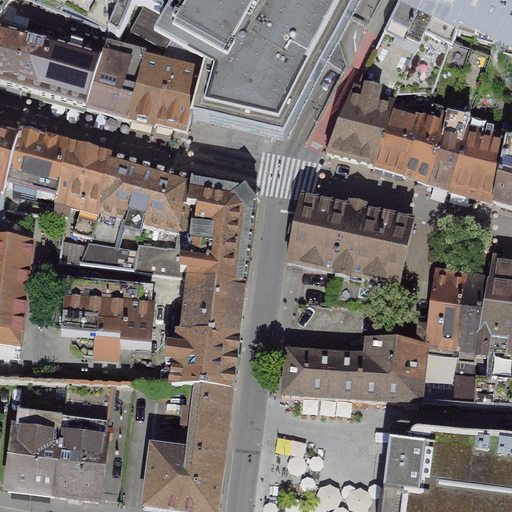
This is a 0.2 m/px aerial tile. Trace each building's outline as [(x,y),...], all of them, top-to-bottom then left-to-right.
[(14,0),(0,0),(0,24),(13,4),(14,0)] [(111,37),(19,0),(14,0),(13,4),(19,8),(17,19),(108,47),(111,37)] [(136,5),(127,0),(19,0),(111,37),(120,44),(136,5)] [(127,0),(136,5),(145,10),(132,34),(167,55),(173,43),(208,62),(204,79),(192,124),(284,145),(362,0),(127,0)] [(401,0),(384,37),(407,47),(413,33),(410,32),(413,26),(416,27),(421,16),(433,22),(426,37),(452,48),(454,49),(461,28),(471,0),(401,0)] [(489,0),(471,0),(461,28),(465,29),(464,32),(475,35),(489,1),(489,0)] [(511,0),(489,0),(489,1),(475,35),(483,38),(482,40),(495,45),(508,6),(511,0)] [(511,0),(508,6),(495,45),(503,47),(507,52),(506,57),(511,58),(511,0)] [(384,37),(356,98),(393,112),(399,99),(435,96),(440,82),(450,53),(452,48),(426,37),(433,22),(421,16),(416,27),(413,26),(410,32),(413,33),(407,47),(384,37)] [(0,34),(0,85),(89,108),(103,63),(25,41),(26,34),(8,30),(7,36),(0,34)] [(103,63),(89,108),(131,119),(146,60),(142,60),(145,51),(120,44),(111,37),(108,47),(103,63)] [(450,53),(440,82),(449,86),(459,56),(450,53)] [(146,60),(131,119),(189,134),(192,124),(204,79),(188,75),(190,66),(147,56),(146,60)] [(352,163),(376,170),(391,116),(393,112),(356,98),(330,158),(352,163)] [(375,172),(408,181),(424,124),(391,116),(376,170),(375,172)] [(408,181),(430,188),(449,118),(444,116),(441,127),(424,122),(424,124),(408,181)] [(430,188),(450,195),(467,134),(471,123),(449,118),(430,188)] [(450,195),(495,207),(508,145),(509,143),(493,140),(495,131),(488,129),(486,138),(467,134),(450,195)] [(0,347),(21,350),(34,247),(0,243),(0,231),(9,233),(0,218),(0,208),(5,209),(6,192),(10,190),(16,166),(24,137),(20,136),(19,138),(0,132),(0,347)] [(59,202),(68,149),(24,137),(16,166),(10,190),(16,192),(15,197),(24,199),(25,195),(58,202),(59,202)] [(495,207),(511,211),(511,146),(508,145),(495,207)] [(102,211),(112,161),(68,148),(68,149),(59,202),(58,202),(57,206),(66,208),(68,200),(86,206),(102,211)] [(194,185),(112,161),(102,211),(100,217),(130,225),(127,235),(143,239),(145,228),(180,236),(184,237),(194,185)] [(191,282),(246,289),(257,205),(249,194),(194,185),(184,237),(180,236),(177,252),(170,251),(168,271),(185,273),(184,282),(191,282)] [(401,291),(415,227),(312,204),(301,202),(288,267),(299,269),(337,277),(331,309),(393,320),(399,290),(401,291)] [(66,208),(57,206),(55,219),(67,222),(69,209),(66,208)] [(100,217),(102,211),(86,206),(77,237),(93,243),(99,223),(100,217)] [(99,223),(93,243),(91,249),(108,252),(117,228),(99,223)] [(140,256),(136,275),(157,278),(160,250),(141,247),(140,256)] [(108,252),(91,249),(82,269),(136,275),(140,256),(108,252)] [(511,260),(496,257),(492,285),(481,360),(485,360),(486,356),(489,356),(495,357),(495,359),(511,359),(511,260)] [(470,281),(438,276),(431,330),(419,329),(419,335),(430,337),(429,353),(460,353),(470,281)] [(492,285),(470,281),(460,353),(476,355),(475,360),(481,360),(492,285)] [(182,337),(239,343),(246,295),(246,289),(191,282),(190,288),(182,337)] [(153,293),(62,283),(59,319),(66,319),(64,336),(86,338),(86,339),(98,340),(122,343),(121,349),(152,353),(157,312),(151,311),(153,293)] [(284,401),(422,408),(429,353),(430,337),(419,335),(418,349),(369,344),(367,361),(290,356),(284,401)] [(192,390),(233,394),(239,343),(182,337),(180,336),(177,365),(174,389),(192,390)] [(120,362),(121,349),(122,343),(98,340),(96,359),(120,362)] [(476,387),(473,406),(511,406),(511,359),(495,359),(495,357),(489,356),(488,368),(494,369),(492,388),(476,387)] [(174,389),(177,365),(158,363),(155,386),(174,389)] [(473,406),(476,387),(477,383),(458,382),(455,405),(473,406)] [(64,423),(109,429),(113,386),(70,384),(67,406),(64,423)] [(178,454),(153,451),(145,511),(218,511),(233,394),(192,390),(189,415),(185,415),(183,432),(193,433),(191,447),(179,446),(178,454)] [(10,494),(55,500),(64,423),(19,418),(10,494)] [(55,500),(100,505),(109,429),(64,423),(55,500)] [(511,488),(511,440),(403,430),(397,432),(394,434),(392,439),(389,473),(473,484),(511,488)] [(469,511),(473,484),(389,473),(385,499),(382,498),(379,511),(469,511)] [(511,511),(511,488),(473,484),(469,511),(511,511)]
